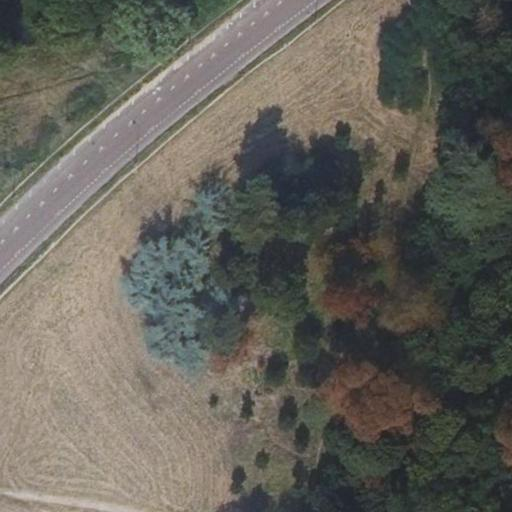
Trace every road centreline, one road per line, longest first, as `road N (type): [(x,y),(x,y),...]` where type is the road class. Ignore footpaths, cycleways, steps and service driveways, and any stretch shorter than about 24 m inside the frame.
road 1 (unclassified): [(288,0),(136,122),(0,254)]
road 2 (track): [(0,494),(131,511)]
